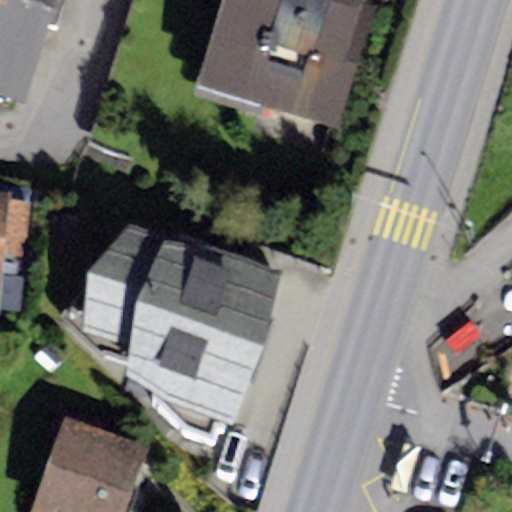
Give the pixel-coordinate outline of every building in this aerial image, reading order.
[(62,0),(0,0),(0,111),(24,119),(62,0)] [(134,0),(88,146),(129,159),(178,0),(134,0)] [(228,0),(196,109),(337,151),(373,32),(361,28),(369,0),(228,0)] [(9,208),(0,207),(0,297),(5,247),(26,249),(29,215),(8,213),(9,208)] [(280,288),(129,245),(86,299),(80,353),(130,366),(126,402),(171,428),(231,444),(261,375),(280,288)] [(58,406),(50,429),(63,433),(35,511),(131,511),(149,461),(103,444),(110,424),(58,406)] [(419,456),(405,451),(390,494),(403,499),(419,456)]
